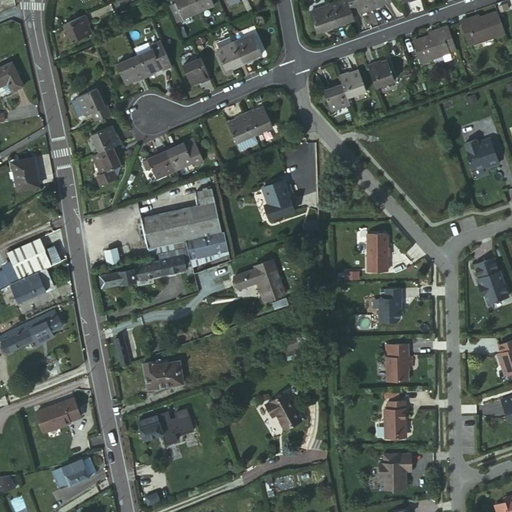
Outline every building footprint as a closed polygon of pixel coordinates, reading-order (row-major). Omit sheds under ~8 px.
[(173,0),(168,0),(167,1),(176,18),(182,14),(181,13),(180,13),(173,0)] [(197,5),(195,0),(173,0),(180,13),(181,13),(197,5)] [(362,15),(373,11),(369,0),(346,0),(347,1),(352,14),(361,12),(362,15)] [(369,0),(373,11),(383,8),(381,3),(389,0),(369,0)] [(328,8),(335,30),(346,26),(344,23),(353,19),(352,14),(347,1),(328,8)] [(310,14),(317,31),(325,29),(326,33),(335,30),(328,8),(310,14)] [(456,19),(466,45),(503,32),(495,10),(466,20),(465,17),(456,19)] [(84,16),(63,26),(70,42),(88,34),(85,28),(88,26),(84,16)] [(410,42),(418,63),(455,49),(445,23),(437,26),(438,31),(410,42)] [(260,53),(251,34),(232,42),(242,64),(253,60),(252,56),(260,53)] [(147,43),(149,48),(156,66),(157,68),(166,64),(156,39),(147,43)] [(234,68),(242,64),(232,42),(216,50),(223,68),(233,64),(234,68)] [(129,57),(139,79),(150,75),(148,70),(156,66),(149,48),(129,57)] [(132,82),(139,79),(129,57),(113,65),(121,83),(130,79),(132,82)] [(198,84),(206,80),(196,57),(178,64),(186,84),(196,80),(198,84)] [(366,61),(373,82),(392,75),(385,58),(377,61),(375,57),(366,61)] [(0,84),(3,83),(15,77),(8,61),(0,64),(0,84)] [(345,67),(335,71),(338,78),(343,94),(364,87),(357,69),(347,72),(345,67)] [(19,85),(15,77),(3,83),(7,91),(19,85)] [(328,108),(346,102),(343,94),(338,78),(328,81),(330,85),(321,88),(328,108)] [(91,121),(107,114),(99,95),(95,96),(91,87),(72,96),(73,97),(80,113),(80,114),(87,111),(91,121)] [(73,97),(66,100),(73,116),(80,113),(73,97)] [(240,113),(250,136),(268,129),(260,109),(252,112),(251,109),(240,113)] [(234,143),(250,136),(240,113),(231,117),(233,121),(225,125),(233,143),(234,143)] [(95,154),(118,144),(113,132),(110,133),(106,125),(86,134),(95,154)] [(471,137),(460,141),(465,156),(464,159),(467,166),(470,168),(484,162),(485,164),(494,161),(485,135),(476,139),(477,141),(473,142),(471,137)] [(254,144),(250,136),(234,143),(237,150),(254,144)] [(188,139),(178,143),(187,163),(188,166),(197,162),(188,139)] [(159,147),(170,171),(187,163),(178,143),(170,147),(168,143),(159,147)] [(152,178),(170,171),(159,147),(151,150),(152,155),(144,159),(152,178)] [(116,155),(113,149),(93,158),(100,172),(106,170),(115,166),(111,157),(116,155)] [(17,189),(36,186),(32,157),(12,161),(17,189)] [(100,172),(91,176),(95,185),(110,179),(106,170),(100,172)] [(266,226),(290,216),(279,184),(258,191),(265,207),(259,209),(266,226)] [(204,239),(222,236),(216,206),(213,192),(197,195),(200,209),(142,218),(147,248),(186,241),(187,248),(188,252),(191,269),(228,257),(227,253),(208,257),(204,239)] [(315,219),(307,223),(309,228),(317,224),(315,219)] [(386,231),(368,231),(369,268),(388,268),(388,254),(390,254),(390,244),(388,244),(388,233),(386,231)] [(44,249),(38,236),(7,251),(12,264),(44,249)] [(225,236),(222,236),(204,239),(208,257),(227,253),(225,236)] [(186,241),(147,248),(149,259),(158,257),(188,252),(187,248),(186,241)] [(50,263),(60,259),(53,245),(44,249),(50,263)] [(44,249),(12,264),(18,278),(44,266),(50,263),(44,249)] [(113,250),(101,252),(103,264),(115,263),(113,250)] [(186,276),(193,274),(191,269),(188,252),(158,257),(159,263),(161,275),(185,271),(186,276)] [(495,269),(490,255),(471,262),(475,275),(473,276),(474,280),(477,279),(478,282),(475,283),(479,292),(481,292),(484,300),(504,293),(496,268),(495,269)] [(232,275),(237,287),(252,282),(260,301),(281,294),(268,259),(251,264),(252,267),(232,275)] [(136,279),(161,275),(159,263),(119,269),(120,271),(122,283),(122,285),(136,282),(136,279)] [(44,266),(18,278),(9,283),(17,302),(52,286),(44,266)] [(100,287),(122,283),(120,271),(99,275),(100,287)] [(402,296),(401,286),(385,287),(385,296),(379,296),(380,319),(397,318),(400,315),(399,304),(401,304),(401,296),(402,296)] [(35,341),(51,332),(61,326),(60,323),(63,322),(60,315),(57,317),(53,311),(12,331),(1,339),(9,354),(35,341)] [(55,337),(51,332),(35,341),(39,347),(55,337)] [(114,337),(121,362),(130,359),(123,334),(114,337)] [(492,351),(499,372),(511,367),(511,335),(493,342),(495,350),(492,351)] [(285,355),(297,351),(296,344),(291,344),(289,337),(281,339),(285,355)] [(407,354),(406,341),(385,341),(386,376),(388,378),(406,377),(406,363),(410,363),(410,353),(407,354)] [(146,387),(181,383),(179,360),(166,362),(166,359),(142,362),(146,387)] [(497,397),(505,421),(511,418),(511,395),(511,392),(497,397)] [(284,394),(265,404),(269,413),(273,411),(276,416),(283,433),(299,423),(284,394)] [(84,414),(78,395),(40,408),(47,428),(73,419),(73,418),(84,414)] [(404,419),(403,398),(386,398),(386,406),(382,406),(383,435),(401,434),(404,432),(404,426),(401,424),(401,419),(404,419)] [(170,429),(208,415),(204,403),(166,417),(170,429)] [(155,415),(136,421),(142,440),(161,433),(155,415)] [(409,468),(408,451),(380,451),(381,458),(381,460),(377,460),(377,475),(378,475),(379,486),(403,485),(403,476),(401,476),(401,468),(403,468),(409,468)] [(79,458),(80,458),(88,475),(93,473),(94,469),(88,456),(85,455),(79,457),(79,458)] [(65,474),(69,484),(88,476),(88,475),(80,458),(60,466),(65,474)] [(58,490),(61,488),(57,478),(65,474),(60,466),(49,471),(58,490)] [(65,474),(57,478),(61,488),(69,484),(65,474)] [(0,479),(0,480),(6,494),(16,489),(10,475),(0,479)] [(511,511),(511,491),(511,492),(510,491),(499,495),(500,499),(490,502),(493,511),(511,511)] [(147,505),(161,503),(159,493),(145,496),(147,505)]
